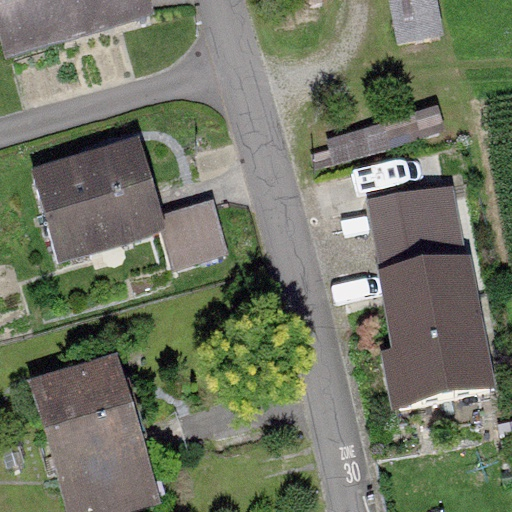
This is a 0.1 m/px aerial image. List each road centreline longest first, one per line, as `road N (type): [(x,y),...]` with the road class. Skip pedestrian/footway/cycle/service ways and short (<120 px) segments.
road 1 (residential): [(358,511),(320,339),(225,0)]
road 2 (unknown): [(245,65),(511,49)]
